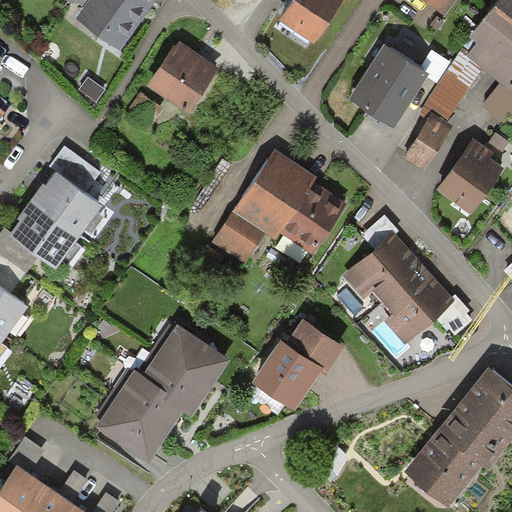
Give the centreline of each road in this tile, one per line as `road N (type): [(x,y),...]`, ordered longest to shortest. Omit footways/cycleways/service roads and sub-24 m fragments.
road 1 (residential): [(502,347),(506,319),(418,219),(298,104)]
road 2 (residential): [(502,347),(254,441)]
road 3 (residential): [(298,104),(200,0)]
road 4 (residential): [(254,441),(195,464),(146,511)]
road 5 (residential): [(376,0),(298,104)]
